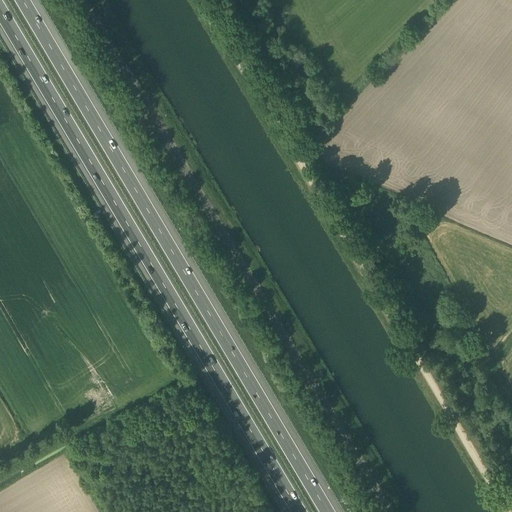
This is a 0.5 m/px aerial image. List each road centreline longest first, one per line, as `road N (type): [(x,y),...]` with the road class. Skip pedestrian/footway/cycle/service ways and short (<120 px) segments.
road 1 (track): [(196,0),(506,511)]
road 2 (motorway): [(328,511),(22,0)]
road 3 (unclassified): [(396,511),(92,0)]
road 4 (motorway): [(0,9),(299,511)]
